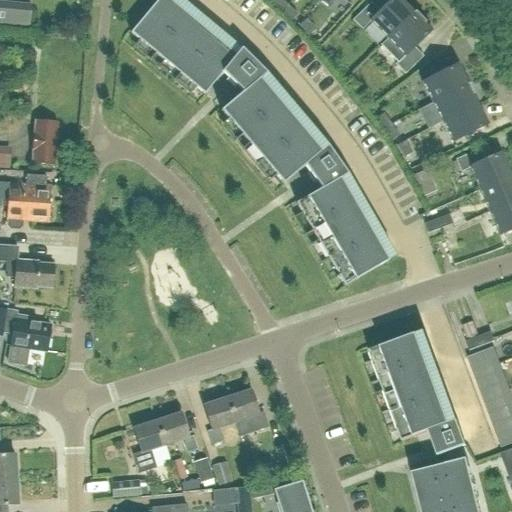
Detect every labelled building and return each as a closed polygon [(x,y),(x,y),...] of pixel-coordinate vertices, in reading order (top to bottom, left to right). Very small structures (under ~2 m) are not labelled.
[(157,0),(130,34),(204,95),(222,73),(235,56),(168,0),(157,0)] [(280,0),(274,0),(270,4),(280,13),(287,6),(280,0)] [(380,46),(414,13),(413,13),(405,4),(400,0),(391,0),(379,12),(370,3),(352,21),(361,30),(370,22),(386,39),(379,46),(380,46)] [(287,6),(280,13),(290,22),(297,15),(287,6)] [(424,24),(424,23),(414,13),(380,46),(396,63),(395,65),(404,75),(423,57),(414,48),(431,31),(424,24)] [(306,20),(299,26),(308,36),(315,29),(306,20)] [(241,50),(235,56),(222,73),(242,93),(259,80),(265,75),(241,50)] [(456,65),(421,83),(431,103),(467,85),(456,65)] [(320,152),(259,80),(242,93),(220,111),(241,136),(261,161),(282,185),(304,166),(320,152)] [(467,85),(431,103),(441,123),(477,105),(472,95),(473,95),(467,85)] [(477,105),(441,123),(452,143),(487,125),(477,105)] [(0,143),(29,138),(23,108),(0,112),(0,143)] [(383,114),(375,120),(382,131),(390,125),(383,114)] [(34,121),(31,165),(54,166),(58,123),(34,121)] [(390,125),(382,131),(390,142),(398,136),(390,125)] [(405,142),(396,147),(403,158),(411,153),(405,142)] [(0,147),(0,169),(8,170),(9,148),(0,147)] [(326,147),(320,152),(304,166),(320,189),(340,180),(347,175),(326,147)] [(469,169),(479,190),(511,176),(501,154),(470,167),(465,156),(455,160),(460,173),(469,169)] [(421,198),(436,192),(427,170),(412,176),(421,198)] [(479,190),(489,213),(511,202),(511,179),(511,176),(479,190)] [(355,206),(340,180),(320,189),(295,204),(311,231),(327,259),(343,287),(388,262),(371,234),(355,206)] [(22,228),(23,221),(31,221),(32,199),(24,199),(25,185),(8,184),(0,183),(0,207),(1,207),(1,201),(7,201),(6,220),(7,220),(7,227),(10,230),(19,231),(22,228)] [(32,199),(31,221),(49,222),(51,187),(25,185),(24,199),(32,199)] [(511,230),(511,202),(489,213),(499,236),(511,230)] [(448,216),(436,220),(439,230),(452,225),(448,216)] [(427,234),(439,230),(436,220),(423,225),(427,234)] [(0,247),(0,261),(7,262),(6,277),(15,278),(14,288),(37,290),(37,288),(53,289),(54,266),(39,265),(39,263),(17,261),(18,249),(0,247)] [(0,310),(0,336),(2,337),(3,328),(13,329),(10,348),(8,364),(26,367),(28,350),(47,353),(51,326),(32,324),(33,319),(16,317),(17,313),(0,310)] [(423,315),(415,318),(445,410),(454,407),(423,315)] [(491,333),(479,338),(482,347),(495,342),(491,333)] [(439,394),(428,364),(417,334),(369,351),(380,382),(391,412),(403,442),(429,432),(449,424),(439,394)] [(466,342),(470,352),(482,347),(479,338),(466,342)] [(491,362),(498,360),(494,348),(486,351),(491,362)] [(495,374),(502,371),(498,360),(491,362),(495,374)] [(507,382),(502,371),(495,374),(499,385),(507,382)] [(503,396),(511,394),(507,382),(499,385),(503,396)] [(262,413),(258,415),(251,391),(226,399),(234,423),(239,438),(267,429),(262,413)] [(511,406),(511,396),(511,394),(503,396),(508,408),(511,406)] [(234,423),(226,399),(202,406),(209,431),(205,432),(209,445),(220,442),(218,428),(234,423)] [(155,422),(163,446),(180,441),(186,454),(196,450),(192,437),(188,438),(180,414),(155,422)] [(457,421),(449,424),(429,432),(439,457),(466,446),(457,421)] [(155,469),(149,451),(163,446),(155,422),(131,430),(139,453),(131,456),(137,475),(155,469)] [(282,471),(294,467),(286,444),(274,448),(282,471)] [(511,483),(511,449),(501,453),(511,483)] [(0,481),(16,481),(15,455),(0,456),(0,481)] [(171,463),(177,481),(186,478),(180,459),(171,463)] [(213,480),(206,459),(193,463),(200,484),(213,480)] [(481,511),(468,459),(413,473),(422,511),(481,511)] [(218,486),(231,482),(225,462),(212,466),(218,486)] [(138,481),(140,495),(147,494),(146,480),(138,481)] [(180,483),(182,492),(199,489),(197,480),(180,483)] [(16,481),(0,481),(0,506),(18,505),(16,481)] [(140,496),(140,495),(138,481),(110,483),(111,484),(112,499),(140,496)] [(278,511),(310,511),(301,482),(272,491),(278,511)] [(261,485),(251,485),(252,499),(262,498),(261,485)]
